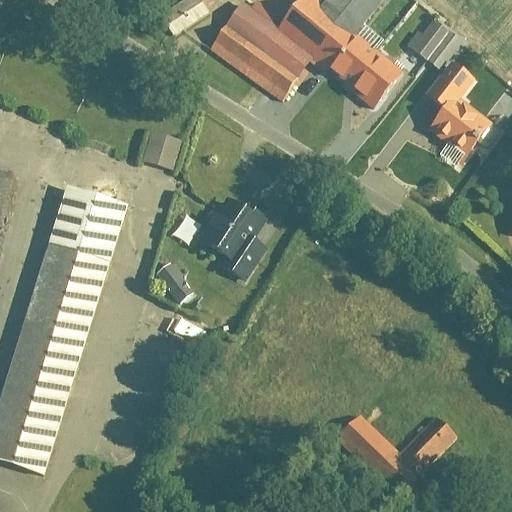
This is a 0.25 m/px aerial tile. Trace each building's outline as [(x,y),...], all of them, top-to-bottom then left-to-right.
[(211,9),(204,0),(194,0),(156,26),(168,44),(204,20),(201,16),(211,9)] [(272,107),(306,64),(353,101),(380,67),(349,43),(382,0),(326,0),(314,16),(298,3),(271,37),(238,11),(204,55),(272,107)] [(429,25),(406,55),(435,78),(458,48),(429,25)] [(437,118),(423,140),(464,167),(484,138),(452,117),(461,103),(435,85),(420,107),(437,118)] [(511,193),(500,195),(506,247),(511,246),(511,193)] [(0,392),(0,474),(38,486),(121,214),(60,196),(0,392)] [(222,207),(192,246),(240,282),(270,244),(222,207)] [(0,230),(0,236),(17,241),(24,214),(5,209),(0,230)] [(398,460),(357,422),(341,439),(404,497),(419,480),(398,460)] [(398,460),(419,480),(452,446),(431,426),(398,460)]
